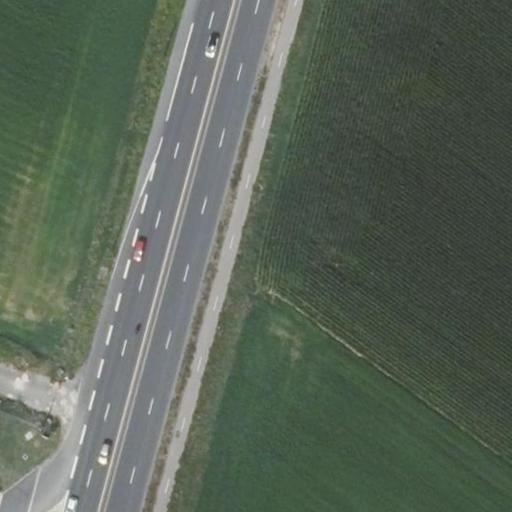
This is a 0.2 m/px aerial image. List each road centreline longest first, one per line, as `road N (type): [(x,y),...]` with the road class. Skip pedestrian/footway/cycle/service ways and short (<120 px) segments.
road 1 (trunk): [(222,0),(84,511)]
road 2 (trunk): [(123,511),(259,0)]
